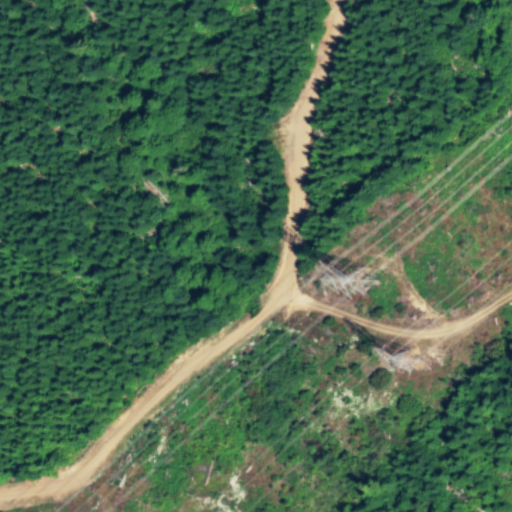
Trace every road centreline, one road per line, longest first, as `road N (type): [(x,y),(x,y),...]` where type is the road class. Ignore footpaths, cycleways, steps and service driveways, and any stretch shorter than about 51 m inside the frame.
road 1 (track): [(0,491),(73,480),(279,298),(303,131),(339,28),(336,0)]
road 2 (track): [(511,299),(462,330),(344,331),(306,299),(279,298)]
